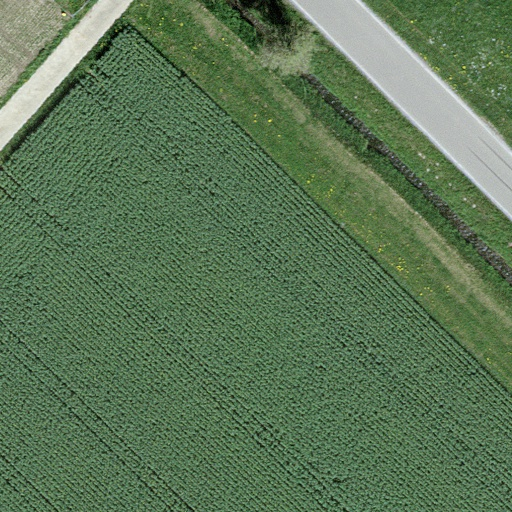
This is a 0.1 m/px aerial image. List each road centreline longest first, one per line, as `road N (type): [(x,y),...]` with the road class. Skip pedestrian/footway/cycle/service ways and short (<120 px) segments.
road 1 (unclassified): [(318,0),(511,190)]
road 2 (track): [(120,0),(0,135)]
